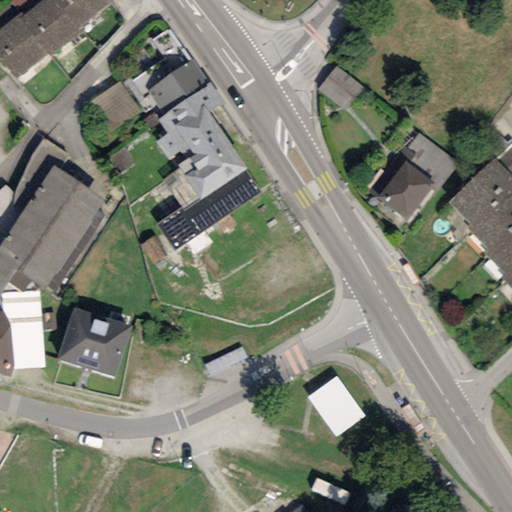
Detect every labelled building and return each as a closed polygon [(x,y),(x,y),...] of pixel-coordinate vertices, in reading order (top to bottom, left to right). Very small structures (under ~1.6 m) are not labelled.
[(112,1),(111,0),(42,0),(23,17),(19,13),(0,28),(0,60),(15,79),(112,1)] [(192,61),(147,92),(163,115),(209,84),(192,61)] [(364,88),(336,66),(317,89),(344,111),(364,88)] [(210,83),(209,84),(163,115),(157,119),(167,134),(155,142),(167,160),(179,152),(185,159),(176,165),(198,197),(200,201),(247,169),(209,113),(224,103),(210,83)] [(70,157),(43,138),(31,155),(14,192),(11,209),(20,215),(52,166),(60,171),(70,157)] [(511,142),(496,158),(495,159),(511,177),(511,142)] [(511,177),(495,159),(448,202),(470,226),(473,230),(511,194),(511,177)] [(435,185),(405,161),(377,196),(407,221),(435,185)] [(60,171),(52,166),(20,215),(0,245),(0,290),(2,292),(8,284),(23,294),(32,280),(53,294),(104,216),(96,211),(104,200),(60,171)] [(262,191),(247,169),(200,201),(198,197),(157,225),(174,250),(262,191)] [(5,186),(0,190),(0,245),(20,215),(11,209),(14,192),(5,186)] [(511,194),(473,230),(470,226),(467,229),(488,252),(491,255),(511,235),(511,194)] [(511,235),(491,255),(488,252),(485,254),(488,257),(499,270),(497,272),(505,281),(511,275),(511,235)] [(38,293),(0,296),(1,312),(4,313),(9,325),(14,366),(12,370),(45,369),(38,293)] [(130,328),(73,309),(57,359),(114,377),(130,328)] [(1,312),(0,311),(0,374),(10,377),(12,370),(14,366),(9,325),(4,313),(1,312)] [(336,377),(307,397),(335,437),(364,416),(336,377)]
